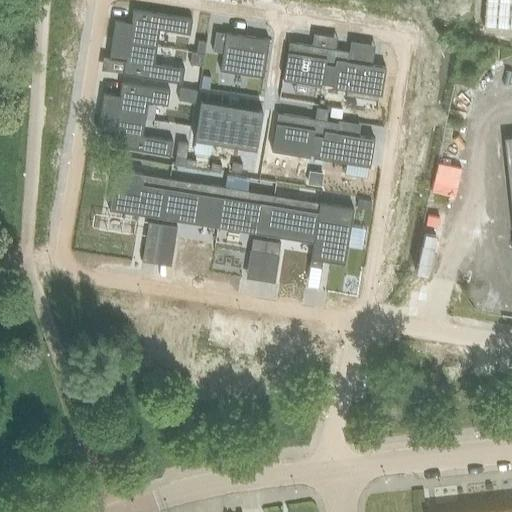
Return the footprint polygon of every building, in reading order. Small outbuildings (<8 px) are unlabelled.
[(511,0),(485,0),(483,28),(511,30),(511,0)] [(115,19),(113,40),(158,47),(161,29),(180,32),(189,34),(192,18),(183,16),(134,9),(132,22),(115,19)] [(215,31),(212,50),(221,52),(222,50),(225,33),(215,31)] [(223,53),(220,71),(265,78),(271,43),(226,35),(223,53)] [(113,40),(110,58),(125,60),(124,74),(173,80),(181,82),(184,68),(176,67),(155,63),(158,47),(113,40)] [(197,43),(196,53),(204,54),(205,44),(197,43)] [(289,43),(284,80),(321,86),(321,82),(333,84),(332,88),(380,96),(385,68),(349,62),(350,52),(289,43)] [(196,53),(194,63),(202,64),(204,54),(196,53)] [(203,76),(201,87),(209,88),(210,77),(203,76)] [(102,92),(98,112),(143,120),(146,103),(165,107),(168,90),(120,81),(118,95),(102,92)] [(199,102),(194,135),(214,138),(220,105),(199,102)] [(220,105),(214,138),(234,141),(240,109),(220,105)] [(317,107),(315,119),(326,121),(328,109),(317,107)] [(331,107),(330,116),(341,118),(342,109),(331,107)] [(240,109),(234,141),(255,144),(260,112),(240,109)] [(98,112),(95,132),(111,135),(109,147),(169,157),(171,143),(140,137),(143,120),(98,112)] [(278,113),(273,152),(309,157),(310,155),(312,138),(324,140),(325,131),(326,121),(315,119),(278,113)] [(185,116),(183,127),(191,128),(193,118),(185,116)] [(312,138),(310,155),(321,157),(321,159),(370,167),(374,139),(357,136),(338,133),(339,124),(327,121),(325,131),(324,140),(312,138)] [(183,127),(181,138),(189,140),(191,128),(183,127)] [(511,137),(501,138),(511,224),(511,137)] [(195,160),(186,159),(185,166),(194,167),(195,160)] [(310,171),(308,183),(322,185),(323,173),(310,171)] [(117,172),(111,211),(165,219),(171,180),(117,172)] [(171,180),(165,219),(180,222),(220,228),(227,189),(215,187),(202,185),(171,180)] [(227,189),(220,228),(255,233),(269,236),(269,234),(275,196),(248,192),(227,189)] [(269,234),(269,236),(313,242),(319,203),(275,196),(269,234)] [(357,199),(356,208),(369,210),(370,201),(357,199)] [(313,242),(310,259),(322,260),(342,263),(351,208),(319,203),(313,242)] [(148,222),(142,260),(156,262),(161,234),(162,224),(148,222)] [(162,224),(161,234),(174,236),(176,226),(162,224)] [(254,250),(253,256),(265,258),(266,251),(267,249),(267,246),(255,244),(254,250)] [(266,251),(265,258),(277,260),(278,253),(279,248),(267,246),(267,249),(266,251)] [(310,259),(309,266),(321,268),(322,260),(310,259)]
